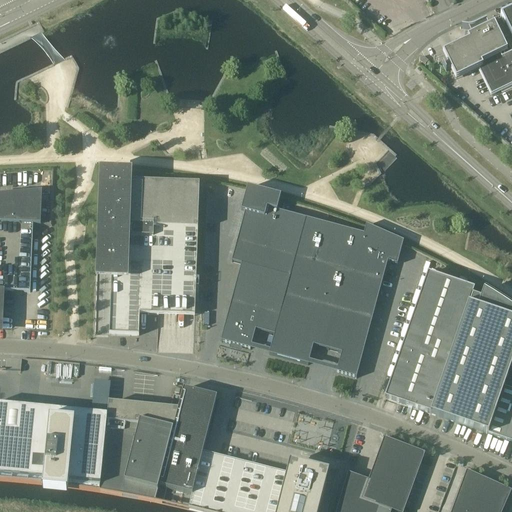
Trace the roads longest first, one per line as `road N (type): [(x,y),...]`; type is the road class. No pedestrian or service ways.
road 1 (unclassified): [(511,476),(350,407),(207,374),(0,349)]
road 2 (secondary): [(275,0),(367,82)]
